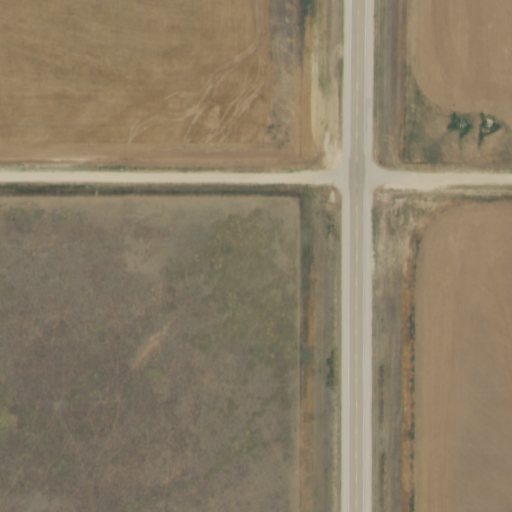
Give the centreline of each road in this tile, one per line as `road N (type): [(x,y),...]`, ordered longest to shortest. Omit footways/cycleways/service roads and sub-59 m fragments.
road 1 (track): [(0,173),(511,177)]
road 2 (primary): [(351,511),(351,0)]
